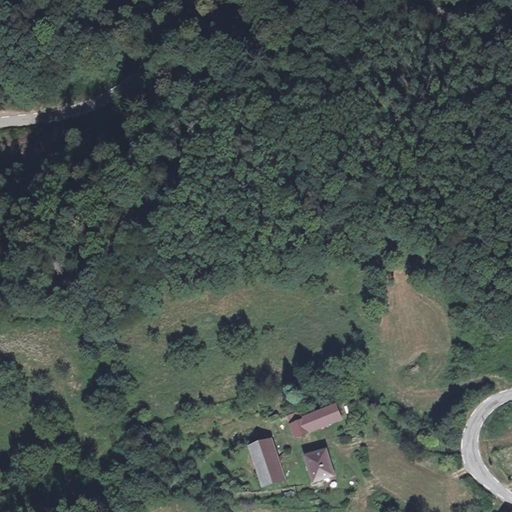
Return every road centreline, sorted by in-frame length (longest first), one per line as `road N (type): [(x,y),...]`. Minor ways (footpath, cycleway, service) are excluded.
road 1 (track): [(0,357),(39,359),(89,434),(106,436),(235,397),(284,375),(347,372),(402,434),(471,445)]
road 2 (unclassified): [(0,120),(89,101),(170,24),(227,11),(431,14),(511,36)]
road 3 (unclassified): [(511,392),(486,406),(471,438),(477,468),(511,500)]
